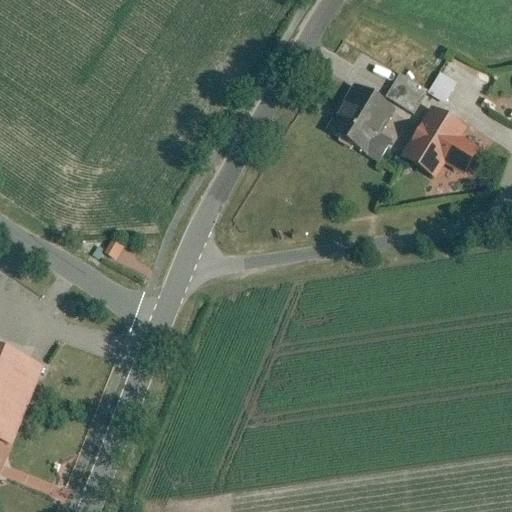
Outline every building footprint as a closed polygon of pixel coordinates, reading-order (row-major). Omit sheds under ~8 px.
[(461,84),(443,73),(430,93),(448,105),(461,84)] [(429,90),(403,75),(389,99),(415,114),(429,90)] [(397,109),(356,85),(329,131),(380,161),(392,140),(382,134),(397,109)] [(469,129),(435,108),(404,156),(438,178),(446,166),(466,179),(484,150),(464,138),(469,129)] [(115,246),(111,244),(105,257),(117,263),(123,250),(115,246)] [(0,479),(44,371),(0,353),(0,479)]
